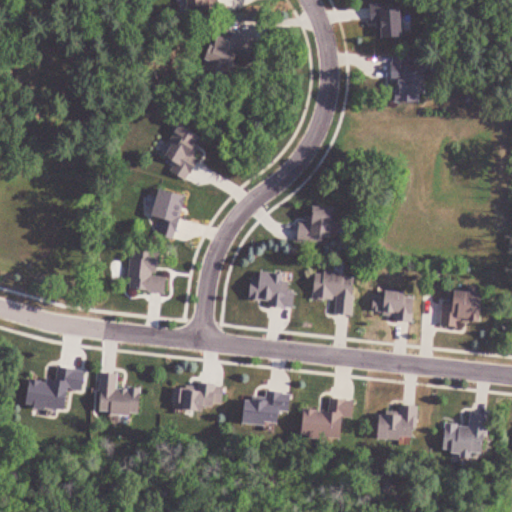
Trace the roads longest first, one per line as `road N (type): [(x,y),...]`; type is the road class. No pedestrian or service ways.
road 1 (residential): [(511,372),(78,326),(0,303)]
road 2 (residential): [(207,339),(208,280),(223,239),(248,206),(293,171),(317,132),(328,60),(305,0)]
